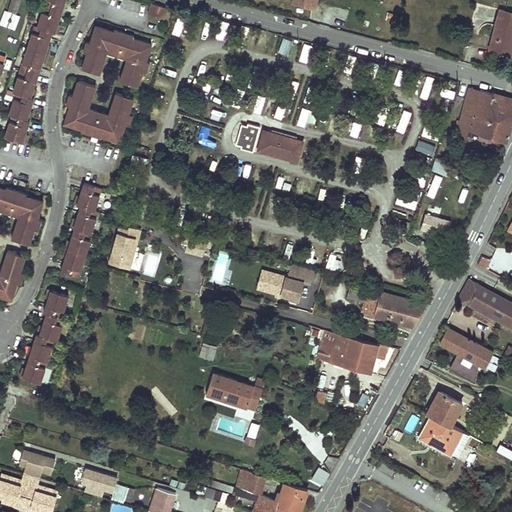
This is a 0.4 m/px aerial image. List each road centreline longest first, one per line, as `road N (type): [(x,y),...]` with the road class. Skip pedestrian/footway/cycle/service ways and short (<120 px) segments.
road 1 (tertiary): [(323,511),(511,162)]
road 2 (unclassified): [(88,0),(53,84),(58,199),(48,238),(17,305),(0,321)]
road 3 (residential): [(189,0),(511,85)]
